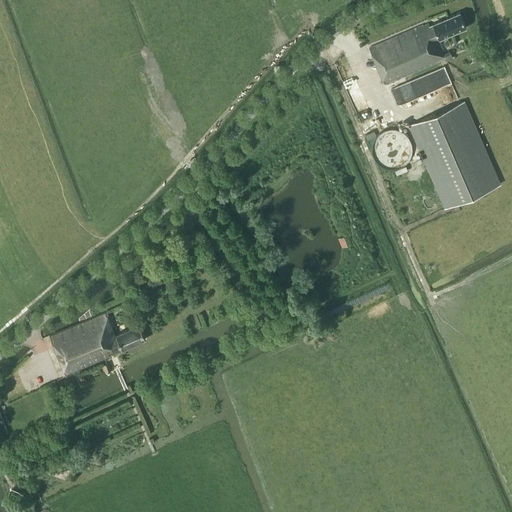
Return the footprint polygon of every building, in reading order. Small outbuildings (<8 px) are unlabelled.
[(423,24),(370,47),(385,84),(444,58),(444,57),(443,55),(437,40),(466,28),(460,13),(430,25),(429,23),(423,25),(423,24)] [(464,101),(408,125),(444,208),(500,183),(464,101)] [(387,162),(393,164),(399,163),(405,160),(409,156),(412,150),(412,143),(409,137),(406,133),(401,130),(396,129),(390,129),(385,131),(381,135),(378,140),(377,147),(378,153),(381,158),(387,162)] [(374,131),(366,134),(368,139),(376,136),(374,131)] [(66,377),(74,373),(73,371),(104,358),(105,360),(110,358),(109,355),(146,339),(139,325),(116,334),(107,312),(78,324),(50,335),(66,377)] [(108,362),(102,365),(105,372),(111,370),(108,362)] [(37,387),(5,400),(12,418),(35,409),(33,405),(42,401),(37,387)]
